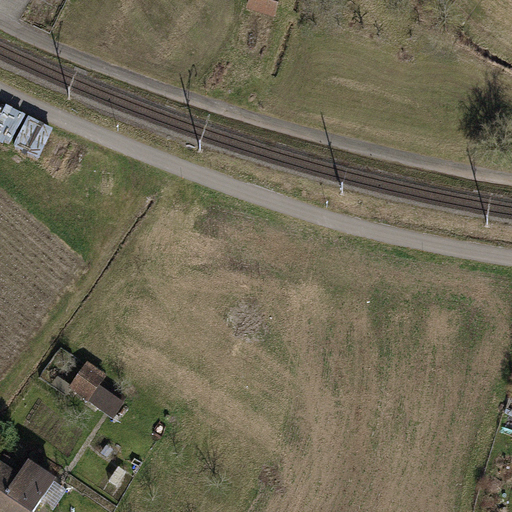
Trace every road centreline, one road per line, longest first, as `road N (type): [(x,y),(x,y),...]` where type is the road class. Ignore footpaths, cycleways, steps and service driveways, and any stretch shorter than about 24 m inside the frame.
road 1 (track): [(511,258),(295,208),(0,91)]
road 2 (residential): [(511,179),(263,120),(0,22)]
